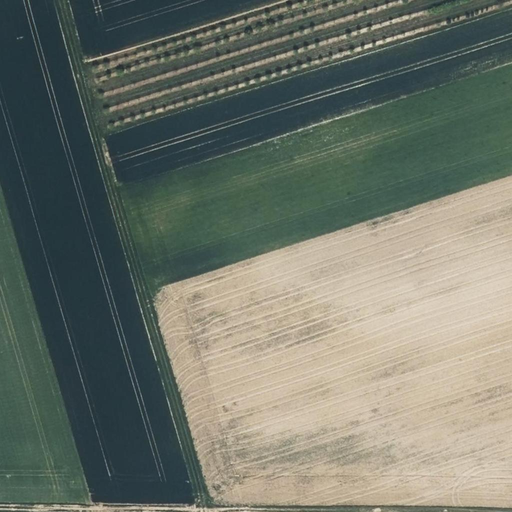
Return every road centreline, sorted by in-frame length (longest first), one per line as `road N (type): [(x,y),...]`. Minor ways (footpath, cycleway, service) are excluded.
road 1 (track): [(62,0),(205,511)]
road 2 (track): [(235,511),(0,506)]
